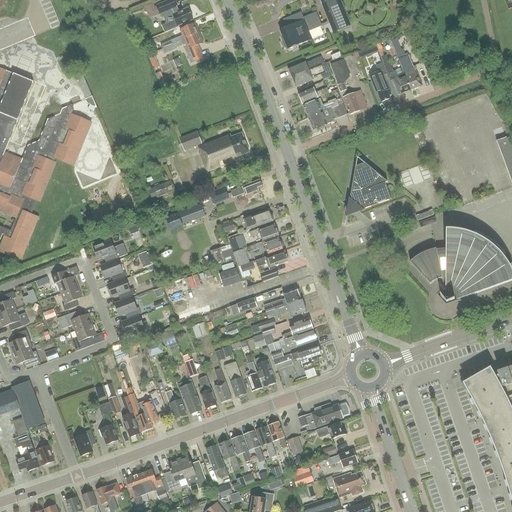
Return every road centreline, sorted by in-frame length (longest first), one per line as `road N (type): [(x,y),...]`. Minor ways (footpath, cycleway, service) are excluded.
road 1 (tertiary): [(75,476),(351,377)]
road 2 (residential): [(288,153),(511,63)]
road 3 (secondary): [(361,354),(288,153)]
road 4 (residential): [(0,294),(79,262),(110,340)]
road 5 (secondary): [(288,153),(227,0)]
road 6 (secondary): [(383,365),(511,319)]
road 7 (tertiary): [(411,511),(369,387)]
